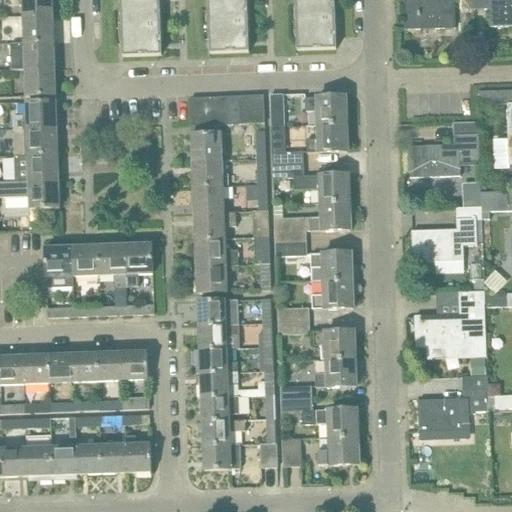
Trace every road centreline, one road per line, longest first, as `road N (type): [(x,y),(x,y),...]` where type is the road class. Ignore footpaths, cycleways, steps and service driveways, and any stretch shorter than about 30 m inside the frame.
road 1 (residential): [(389,502),(374,77)]
road 2 (residential): [(374,77),(110,87),(92,78),(83,54),(81,0)]
road 3 (residential): [(173,509),(389,502)]
road 4 (residential): [(173,509),(166,352),(153,336)]
road 5 (residential): [(0,338),(153,336)]
road 6 (residential): [(374,77),(511,75)]
